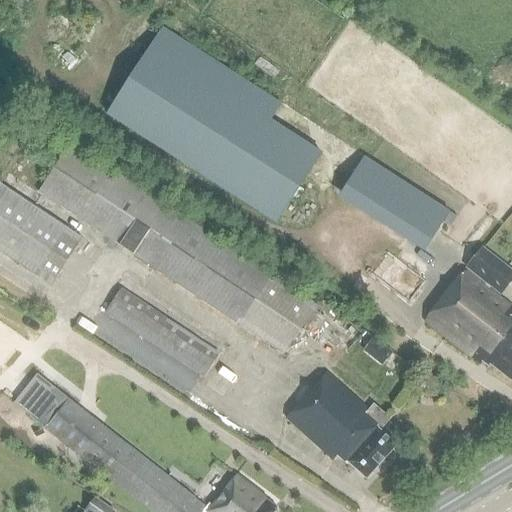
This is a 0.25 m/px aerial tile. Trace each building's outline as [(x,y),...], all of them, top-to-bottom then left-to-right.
[(270,121),(280,104),(161,28),(106,114),(275,223),(320,153),(270,121)] [(318,307),(70,144),(37,193),(285,356),(318,307)] [(80,239),(0,185),(0,252),(50,285),(80,239)] [(411,230),(427,242),(451,210),(435,198),(411,230)] [(467,268),(500,294),(511,279),(511,274),(481,250),(467,268)] [(511,308),(465,271),(425,322),(486,370),(490,365),(511,382),(511,381),(511,308)] [(189,395),(218,350),(119,287),(102,313),(151,344),(139,363),(189,395)] [(381,363),(390,350),(372,336),(362,349),(381,363)] [(42,352),(11,386),(30,404),(61,369),(42,352)] [(388,418),(373,406),(368,411),(326,374),(285,419),(332,461),(337,456),(346,465),(347,463),(365,479),(395,446),(377,430),(388,418)] [(51,387),(28,416),(149,511),(201,511),(205,508),(193,498),(51,387)] [(208,511),(272,511),(277,507),(261,495),(237,475),(208,511)] [(93,497),(84,510),(85,511),(113,511),(114,511),(93,497)]
